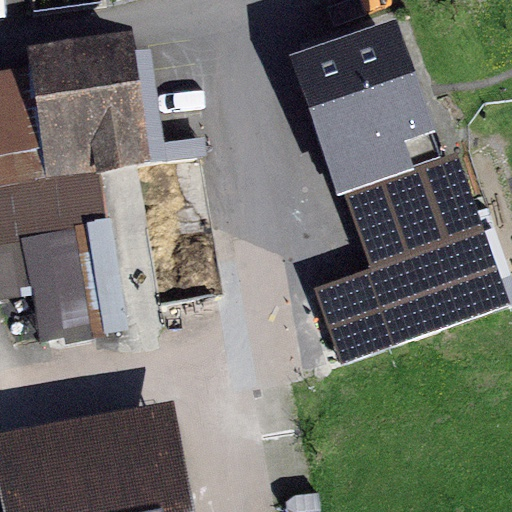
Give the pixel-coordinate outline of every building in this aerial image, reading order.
[(397,22),(290,59),(338,201),(347,198),(443,162),(397,22)] [(30,68),(46,181),(98,174),(149,166),(131,35),(27,51),(30,68)] [(98,174),(46,181),(30,68),(0,73),(0,245),(31,240),(50,351),(94,343),(76,224),(104,218),(98,174)] [(511,308),(511,305),(457,157),(443,162),(347,198),(371,271),(315,293),(342,367),(511,308)] [(194,511),(175,405),(0,436),(0,495),(0,496),(3,511),(194,511)]
